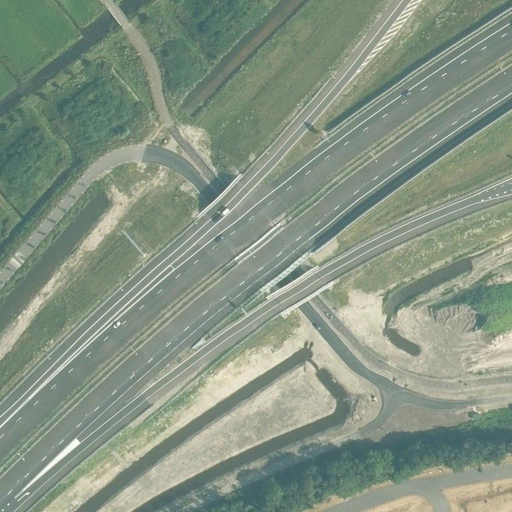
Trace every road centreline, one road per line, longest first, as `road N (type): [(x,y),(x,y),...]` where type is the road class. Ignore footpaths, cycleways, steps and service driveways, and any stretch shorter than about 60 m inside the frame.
road 1 (motorway): [(6,491),(252,270),(511,83)]
road 2 (motorway): [(511,37),(226,239),(9,434)]
road 3 (motorway): [(6,491),(82,446),(318,276),(511,187)]
road 4 (motorway): [(409,0),(245,190),(56,369),(9,434)]
road 5 (unclassified): [(395,391),(350,360),(210,194),(166,156),(133,155),(100,169),(0,281)]
road 6 (unclassified): [(184,511),(363,432),(395,391)]
